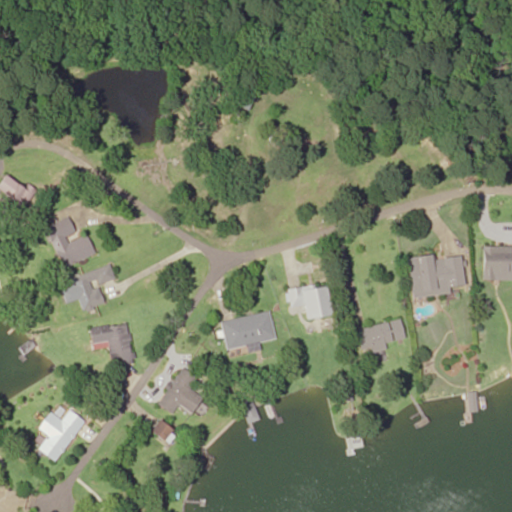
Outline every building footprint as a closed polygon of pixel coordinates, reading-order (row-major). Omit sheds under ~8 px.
[(33,192),(24,186),(22,189),(1,175),(0,176),(0,195),(21,210),(33,192)] [(94,254),(86,234),(67,242),(64,236),(73,232),(67,217),(43,227),(60,268),(94,254)] [(446,295),(446,289),(461,288),(458,255),(404,260),(407,299),(446,295)] [(101,305),(95,285),(113,280),(109,266),(68,278),(77,312),(101,305)] [(327,317),(322,285),(284,291),(287,309),(298,307),(300,321),(327,317)] [(273,341),(267,312),(218,322),(223,350),(273,341)] [(358,354),(383,349),(382,345),(402,340),(398,321),(353,331),(358,354)] [(87,328),(90,350),(106,348),(109,367),(131,364),(126,324),(87,328)] [(174,405),(190,415),(200,399),(187,391),(195,379),(179,369),(155,407),(168,415),(174,405)] [(82,425),(56,405),(27,443),(53,463),(82,425)] [(135,453),(152,463),(167,439),(150,428),(135,453)]
